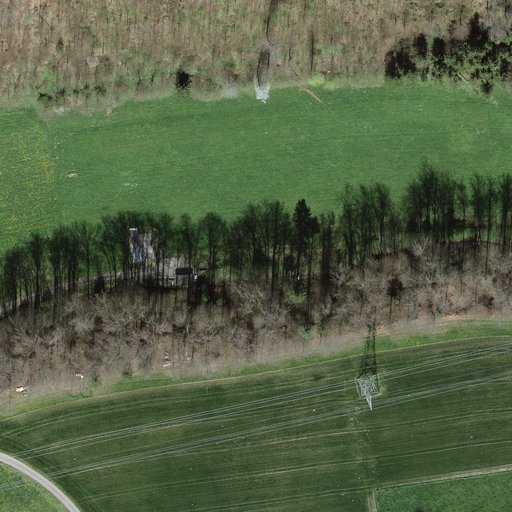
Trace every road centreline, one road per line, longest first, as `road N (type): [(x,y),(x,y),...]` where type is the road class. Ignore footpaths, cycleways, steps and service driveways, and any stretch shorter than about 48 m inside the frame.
road 1 (track): [(0,408),(75,386),(338,342),(349,354)]
road 2 (track): [(0,312),(87,281),(172,264)]
